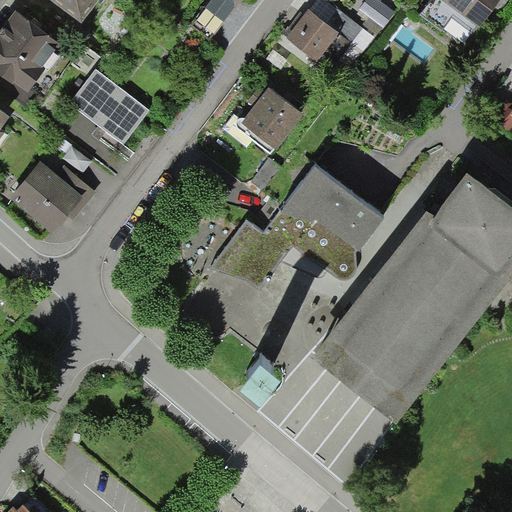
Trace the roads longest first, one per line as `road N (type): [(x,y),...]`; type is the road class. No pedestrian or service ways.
road 1 (residential): [(290,0),(95,245),(85,301)]
road 2 (residential): [(85,301),(328,511)]
road 3 (residential): [(85,301),(81,350),(0,473)]
